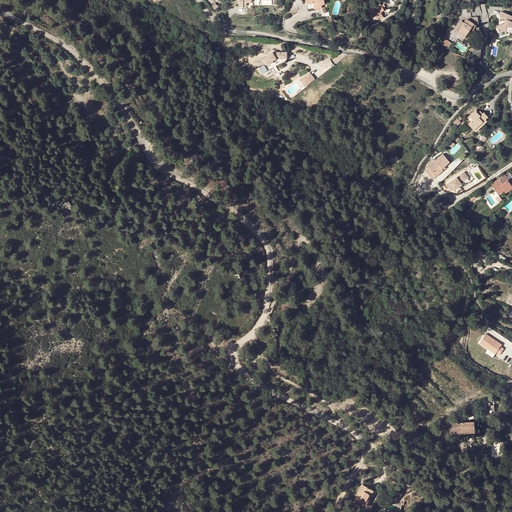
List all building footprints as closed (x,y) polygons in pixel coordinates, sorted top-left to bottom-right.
[(378,1),(367,10),(372,17),(375,15),(378,19),(383,16),(380,12),(384,10),(378,1)] [(507,32),(508,34),(511,32),(511,16),(503,13),(501,17),(502,21),(506,23),(505,26),(504,26),(498,29),(501,36),(507,32)] [(457,29),(466,34),(467,32),(473,24),(466,20),(464,23),(461,21),(456,28),(457,29)] [(476,26),(473,24),(467,32),(470,34),(474,29),(473,29),(476,26)] [(466,34),(457,29),(455,31),(458,33),(457,34),(463,38),(466,34)] [(452,43),(444,38),(442,41),(441,43),(448,49),(452,43)] [(255,62),(258,67),(264,63),(265,64),(269,62),(272,60),(276,58),(287,58),(287,52),(274,52),(262,59),(261,58),(255,62)] [(235,74),(240,83),(241,83),(241,81),(244,79),(240,71),(235,74)] [(314,78),(309,72),(300,80),(305,86),(314,78)] [(474,130),(485,119),(488,117),(483,112),(481,115),(476,110),(466,119),(469,122),(468,124),(474,130)] [(485,119),(474,130),(476,132),(487,122),(485,119)] [(68,148),(63,150),(68,159),(73,156),(68,148)] [(441,169),(444,167),(449,162),(443,154),(435,161),(434,160),(426,166),(428,168),(425,170),(433,179),(442,171),(441,169)] [(464,172),(446,185),(450,192),(454,189),(454,190),(462,185),(461,184),(468,178),(464,172)] [(495,181),(491,184),(498,194),(504,191),(511,186),(504,175),(499,179),(495,181)] [(439,206),(432,209),(434,214),(442,211),(439,206)] [(479,250),(472,258),(478,263),(485,255),(479,250)] [(485,332),(478,343),(489,349),(487,352),(493,356),(496,352),(500,355),(504,347),(502,346),(504,343),(485,332)] [(458,421),(449,424),(451,432),(451,434),(464,431),(464,433),(476,432),(475,422),(463,423),(458,424),(458,421)] [(363,485),(359,493),(360,494),(358,496),(357,496),(355,500),(366,506),(368,502),(367,501),(370,495),(372,495),(374,491),(363,485)] [(376,492),(374,491),(372,495),(370,495),(367,501),(368,502),(366,506),(368,507),(376,492)]
